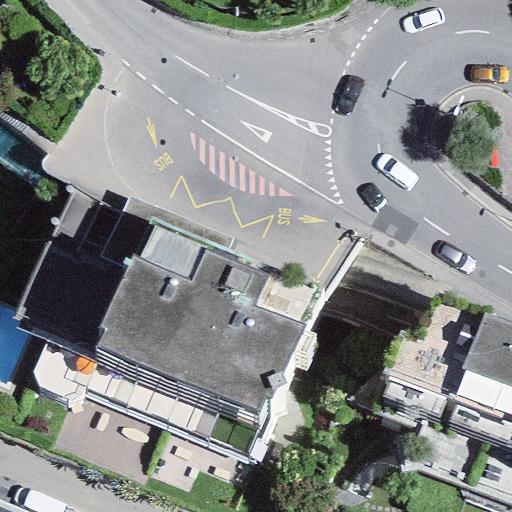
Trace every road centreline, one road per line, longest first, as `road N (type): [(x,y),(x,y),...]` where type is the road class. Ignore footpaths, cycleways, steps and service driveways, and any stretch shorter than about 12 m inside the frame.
road 1 (residential): [(100,0),(182,66),(374,143)]
road 2 (secondary): [(374,143),(387,84),(426,43),(482,31),(511,40)]
road 3 (secondary): [(511,273),(416,213),(394,191),(374,143)]
